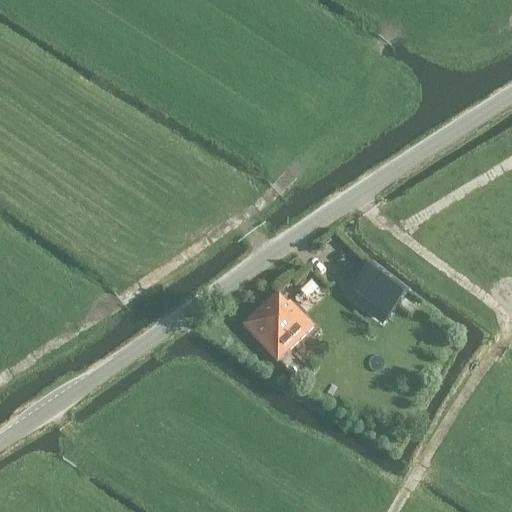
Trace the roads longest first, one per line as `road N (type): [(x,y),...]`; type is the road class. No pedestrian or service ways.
road 1 (tertiary): [(0,444),(511,101)]
road 2 (track): [(296,180),(273,206),(0,388)]
road 3 (track): [(394,511),(511,332)]
road 4 (track): [(511,324),(356,205)]
road 5 (track): [(511,166),(396,236)]
